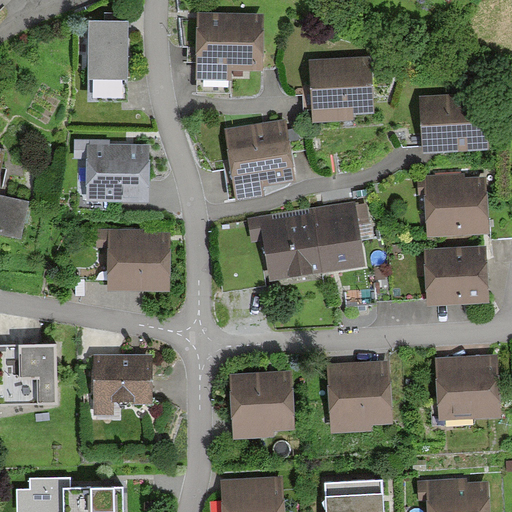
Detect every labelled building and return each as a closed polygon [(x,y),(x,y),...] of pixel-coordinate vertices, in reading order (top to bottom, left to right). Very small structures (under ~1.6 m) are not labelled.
[(264,14),(198,13),(197,92),(231,92),(231,70),(263,70),(264,14)] [(89,78),(128,79),(128,22),(90,21),(89,78)] [(309,60),(312,120),(356,119),(355,115),(373,114),(370,57),(309,60)] [(421,96),(423,151),(488,147),(486,103),(462,95),(421,96)] [(225,129),(235,199),(263,195),(262,185),(292,181),(283,121),(225,129)] [(111,140),(75,140),(74,158),(86,159),(86,201),(149,202),(150,145),(111,144),(111,140)] [(466,173),(419,176),(421,194),(427,194),(429,236),(488,233),(485,177),(466,178),(466,173)] [(27,203),(0,196),(0,231),(19,236),(27,203)] [(313,209),(322,271),(365,265),(358,223),(369,221),(367,203),(355,205),(355,202),(313,209)] [(313,209),(249,218),(252,243),(263,242),(269,279),(322,271),(313,209)] [(106,249),(106,290),(168,290),(169,228),(97,228),(96,249),(106,249)] [(486,245),(425,248),(428,304),(489,302),(486,245)] [(55,343),(0,345),(0,404),(58,403),(55,343)] [(153,354),(93,354),(94,415),(114,415),(114,402),(153,402),(153,354)] [(496,354),(436,358),(440,419),(501,415),(496,354)] [(387,361),(326,365),(330,433),(372,430),(372,425),(391,424),(387,361)] [(291,369),(230,374),(235,440),(274,437),(274,430),(296,429),(291,369)] [(72,488),(72,477),(31,478),(31,489),(18,489),(17,511),(123,511),(124,488),(72,488)] [(284,511),(282,478),(221,480),(223,511),(284,511)] [(467,479),(418,482),(419,504),(427,504),(427,511),(488,511),(487,483),(468,484),(467,479)] [(382,511),(382,481),(326,483),(327,511),(382,511)]
